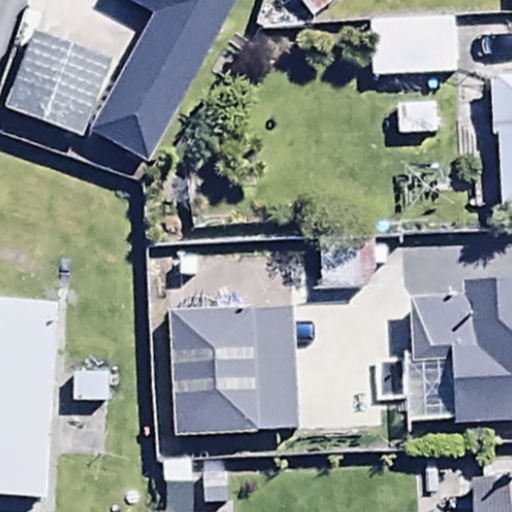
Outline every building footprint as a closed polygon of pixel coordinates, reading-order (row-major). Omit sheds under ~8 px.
[(369,28),(368,85),(454,86),(454,29),(369,28)] [(109,75),(30,42),(3,105),(82,138),(109,75)] [(511,91),(487,93),(497,222),(511,220),(511,91)] [(453,435),(511,433),(511,303),(469,305),(472,358),(449,356),(453,435)] [(469,305),(400,309),(405,437),(453,435),(449,356),(472,358),(469,305)] [(44,511),(57,322),(0,318),(0,511),(13,511),(44,511)] [(293,440),(290,320),(167,324),(171,444),(293,440)] [(387,366),(386,320),(290,320),(293,440),(379,438),(377,367),(387,366)] [(508,504),(471,505),(471,511),(511,511),(511,487),(508,488),(508,504)]
